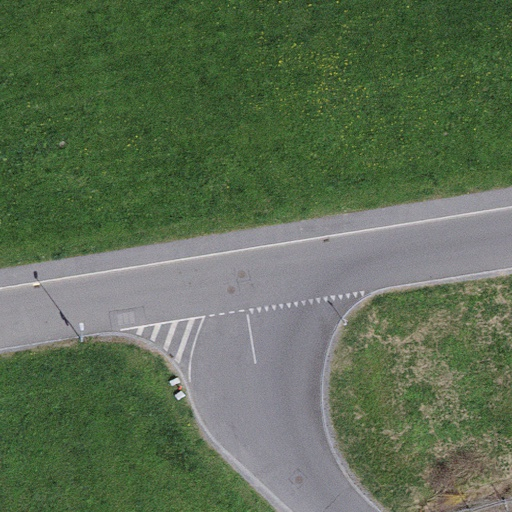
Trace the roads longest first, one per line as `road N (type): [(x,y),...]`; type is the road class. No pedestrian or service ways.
road 1 (unclassified): [(511,236),(232,277)]
road 2 (unclassified): [(232,277),(261,450),(327,511)]
road 3 (unclassified): [(232,277),(0,319)]
